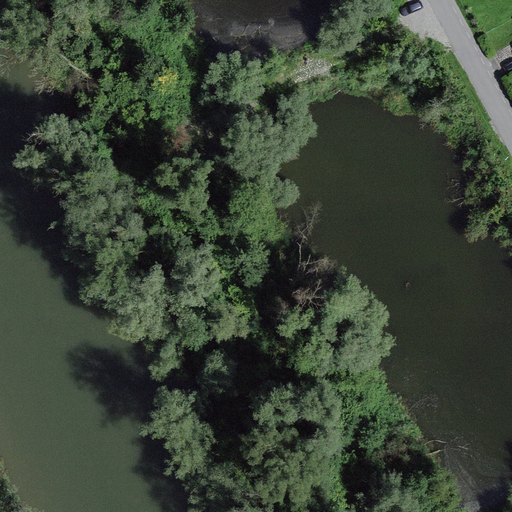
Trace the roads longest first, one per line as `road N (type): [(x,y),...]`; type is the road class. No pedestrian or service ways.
road 1 (track): [(449,10),(176,140)]
road 2 (residential): [(511,123),(443,0)]
